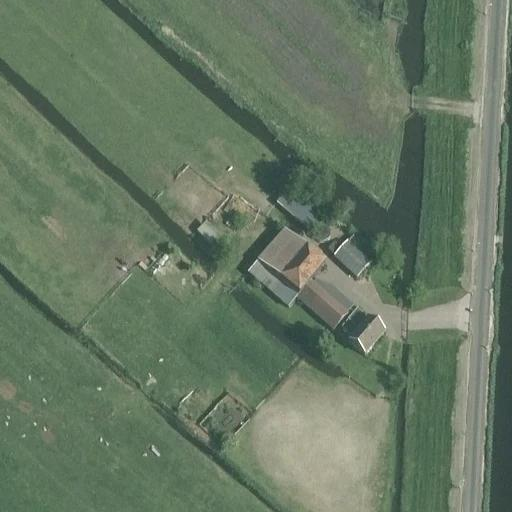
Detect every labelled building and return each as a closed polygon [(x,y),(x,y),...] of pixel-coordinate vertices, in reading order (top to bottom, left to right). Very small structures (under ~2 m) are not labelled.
[(313,213),(288,191),(276,205),(301,227),(313,213)] [(212,248),(222,241),(210,223),(200,230),(212,248)] [(286,310),(295,300),(332,332),(346,317),(309,284),(324,267),(285,234),(248,276),(286,310)] [(334,245),(327,252),(334,258),(333,258),(357,280),(370,265),(347,244),(340,251),(334,245)] [(341,330),(351,339),(348,343),(364,357),(383,335),(367,321),(367,322),(356,313),(341,330)]
